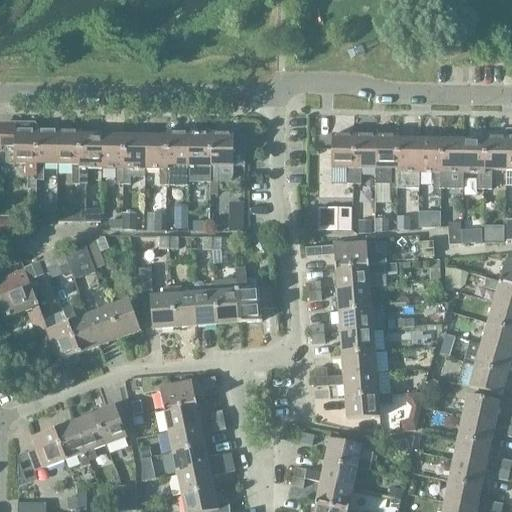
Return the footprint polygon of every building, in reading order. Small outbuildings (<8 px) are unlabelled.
[(0,126),(0,152),(7,152),(7,163),(10,165),(26,166),(26,189),(37,189),(37,181),(37,133),(37,127),(36,127),(35,124),(24,124),(22,126),(0,126)] [(81,133),(80,185),(87,185),(87,170),(102,170),(102,137),(103,137),(103,134),(96,134),(94,131),(83,131),(81,133)] [(37,133),(37,181),(44,181),(44,166),(58,166),(59,133),(37,133)] [(59,133),(58,166),(73,166),(73,185),(80,185),(81,133),(59,133)] [(167,134),(167,138),(168,138),(167,186),(174,187),(189,187),(189,183),(189,168),(190,135),(168,134),(167,134)] [(189,168),(189,183),(203,183),(211,184),(211,135),(190,135),(189,168)] [(211,135),(211,184),(218,184),(227,184),(231,182),(233,176),(233,168),(245,168),(245,136),(234,136),(234,135),(211,135)] [(346,185),(354,185),(354,137),(332,136),(332,169),(347,170),(346,185)] [(102,137),(102,170),(116,170),(116,186),(123,186),(124,137),(103,137),(102,137)] [(124,137),(123,186),(131,186),(131,170),(145,171),(146,138),(124,137)] [(361,170),(376,170),(376,137),(354,137),(354,185),(361,185),(361,170)] [(376,137),(376,170),(375,186),(390,186),(390,189),(397,189),(398,141),(399,141),(399,137),(376,137)] [(146,138),(145,171),(160,171),(160,186),(167,186),(168,138),(167,138),(146,138)] [(485,142),(484,190),(492,191),(492,172),(506,172),(507,139),(506,139),(484,138),(484,142),(485,142)] [(398,141),(397,189),(419,190),(419,174),(420,141),(399,141),(398,141)] [(433,190),(441,190),(442,141),(420,141),(419,174),(434,174),(433,190)] [(442,141),(441,190),(462,190),(463,175),(463,142),(442,141)] [(477,190),(484,190),(485,142),(484,142),(463,142),(463,175),(477,175),(477,190)] [(140,171),(139,191),(151,192),(152,171),(140,171)] [(59,210),(59,223),(79,223),(80,211),(59,210)] [(326,210),(325,232),(350,232),(351,210),(326,210)] [(80,211),(79,223),(101,223),(101,211),(80,211)] [(142,213),(141,232),(156,232),(157,214),(142,213)] [(419,214),(419,228),(428,228),(428,214),(419,214)] [(18,218),(0,217),(0,236),(18,237),(18,218)] [(175,217),(175,229),(187,230),(187,218),(175,217)] [(229,218),(229,233),(235,233),(244,233),(244,219),(244,218),(229,218)] [(111,220),(111,230),(125,230),(125,220),(111,220)] [(194,222),(194,232),(210,232),(210,223),(194,222)] [(97,242),(101,253),(110,250),(105,238),(97,242)] [(169,251),(169,239),(160,238),(160,250),(169,251)] [(178,251),(178,239),(169,239),(169,251),(178,251)] [(203,251),(212,251),(212,239),(203,239),(203,251)] [(221,239),(212,239),(212,251),(221,251),(221,239)] [(434,257),(433,242),(420,243),(421,258),(434,257)] [(306,250),(306,252),(306,259),(334,257),(335,270),(387,266),(386,255),(377,256),(376,244),(306,250)] [(63,253),(64,254),(68,265),(68,266),(74,281),(96,273),(85,245),(63,253)] [(64,254),(55,257),(59,269),(68,266),(68,265),(64,254)] [(37,262),(42,281),(57,277),(52,258),(37,262)] [(439,261),(430,262),(431,279),(440,279),(439,261)] [(511,263),(506,262),(500,283),(511,286),(511,263)] [(396,265),(387,266),(335,270),(337,291),(370,289),(369,275),(397,273),(396,265)] [(245,268),(235,269),(236,281),(237,292),(240,324),(262,323),(261,310),(272,310),(270,290),(259,290),(247,291),(245,268)] [(138,270),(139,294),(153,294),(151,269),(138,270)] [(445,269),(445,291),(453,294),(453,289),(460,291),(466,285),(469,274),(455,270),(445,269)] [(28,313),(37,337),(48,332),(31,288),(25,271),(0,280),(0,298),(0,299),(8,321),(28,313)] [(511,286),(500,283),(490,280),(487,290),(497,293),(494,304),(511,309),(511,286)] [(236,281),(215,283),(215,285),(216,293),(218,326),(240,324),(237,292),(236,281)] [(308,284),(309,293),(321,292),(320,283),(308,284)] [(206,294),(194,295),(196,328),(218,326),(216,293),(215,285),(205,286),(206,294)] [(181,287),(172,288),(173,297),(175,330),(196,328),(194,295),(182,296),(181,287)] [(163,297),(150,298),(153,331),(175,330),(173,297),(172,288),(162,289),(163,297)] [(339,313),(371,310),(370,289),(337,291),(339,313)] [(100,312),(88,317),(100,348),(120,340),(108,309),(102,292),(93,295),(100,312)] [(321,292),(309,293),(310,303),(322,302),(321,292)] [(129,301),(108,309),(120,340),(141,332),(129,301)] [(511,309),(494,304),(488,325),(511,331),(511,309)] [(62,310),(68,324),(79,355),(100,348),(88,317),(77,321),(72,307),(62,310)] [(340,334),(373,332),(371,310),(339,313),(340,334)] [(48,332),(37,337),(44,355),(54,351),(59,363),(79,355),(68,324),(48,332)] [(511,331),(488,325),(481,346),(511,354),(511,331)] [(312,327),(312,336),(324,336),(324,327),(312,327)] [(342,356),(375,353),(373,332),(340,334),(342,356)] [(324,336),(312,336),(313,346),(325,345),(324,336)] [(511,354),(481,346),(475,367),(507,376),(511,359),(511,354)] [(343,377),(376,375),(375,353),(342,356),(343,377)] [(507,376),(475,367),(469,388),(501,397),(507,376)] [(315,371),(316,379),(328,379),(327,370),(315,371)] [(344,386),(345,399),(378,396),(376,375),(343,377),(328,379),(316,379),(316,389),(344,386)] [(203,381),(205,390),(217,388),(215,379),(203,381)] [(160,390),(164,412),(196,405),(192,383),(160,390)] [(392,395),(378,396),(345,399),(347,421),(380,419),(379,406),(393,405),(392,395)] [(467,396),(463,418),(495,425),(500,403),(467,396)] [(164,412),(169,433),(201,426),(196,405),(164,412)] [(115,408),(94,416),(106,447),(127,439),(115,408)] [(210,415),(212,424),(224,422),(222,413),(210,415)] [(318,414),(319,423),(331,422),(330,413),(318,414)] [(74,423),(89,463),(97,460),(94,451),(106,447),(94,416),(74,423)] [(463,418),(458,440),(490,446),(495,425),(463,418)] [(224,422),(212,424),(214,433),(226,430),(224,422)] [(66,462),(79,457),(83,468),(90,466),(89,463),(74,423),(54,431),(66,462)] [(169,433),(173,454),(205,447),(201,426),(169,433)] [(37,481),(34,473),(45,469),(45,470),(66,462),(54,431),(33,439),(38,450),(18,458),(19,488),(37,481)] [(300,444),(312,447),(314,438),(302,435),(300,444)] [(458,440),(454,461),(486,468),(490,446),(458,440)] [(362,448),(330,441),(325,462),(357,469),(369,472),(371,464),(359,461),(362,448)] [(173,454),(177,475),(233,463),(231,454),(208,459),(205,447),(173,454)] [(454,461),(449,482),(481,489),(486,468),(454,461)] [(305,480),(321,484),(353,490),(357,469),(325,462),(322,475),(295,469),(293,478),(305,480)] [(502,462),(500,471),(510,473),(511,464),(502,462)] [(214,490),(211,477),(235,472),(233,463),(177,475),(182,497),(214,490)] [(510,473),(500,471),(498,480),(508,482),(510,473)] [(303,489),(305,480),(293,478),(291,487),(303,489)] [(449,482),(445,503),(477,510),(481,489),(449,482)] [(321,484),(316,505),(348,511),(353,490),(321,484)] [(113,487),(113,511),(123,511),(123,487),(113,487)] [(123,487),(123,511),(136,511),(136,487),(123,487)] [(227,511),(225,502),(217,504),(214,490),(182,497),(185,511),(227,511)] [(77,511),(77,499),(68,499),(68,511),(77,511)] [(86,511),(86,499),(77,499),(77,511),(86,511)] [(445,503),(442,511),(476,511),(477,510),(445,503)]
